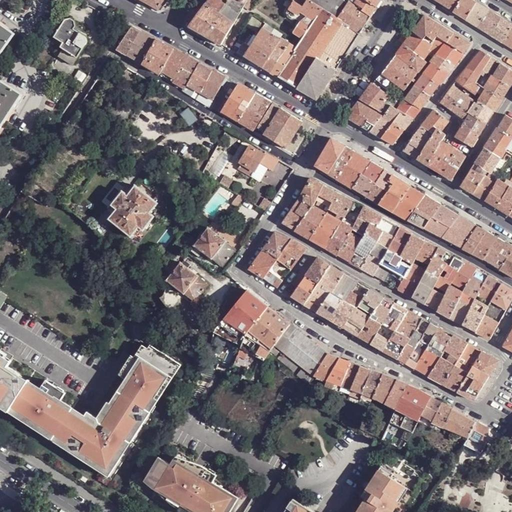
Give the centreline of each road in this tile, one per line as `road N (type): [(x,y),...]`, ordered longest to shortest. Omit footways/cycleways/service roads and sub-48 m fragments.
road 1 (residential): [(511,288),(304,167)]
road 2 (residential): [(479,412),(330,341),(276,301)]
road 3 (residential): [(314,250),(494,348)]
road 4 (residential): [(390,158),(481,39)]
road 5 (residential): [(324,120),(398,0)]
road 6 (residential): [(212,113),(108,51)]
